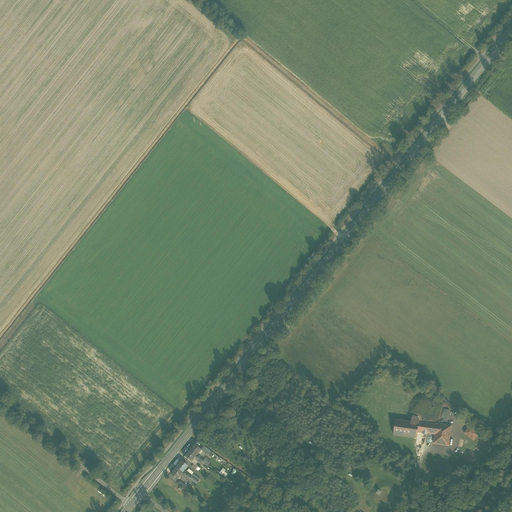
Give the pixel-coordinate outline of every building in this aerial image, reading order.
[(414,412),(414,416),(414,417),(418,417),(420,419),(423,419),(428,418),(435,415),(436,413),(438,409),(437,406),(435,402),(430,400),(423,400),(419,402),(416,406),(414,412)] [(414,416),(411,418),(412,418),(411,422),(396,420),(394,435),(417,438),(418,432),(423,433),(423,434),(427,435),(427,433),(435,435),(434,443),(449,446),(451,426),(444,425),(438,424),(437,424),(436,425),(419,422),(419,419),(420,419),(418,417),(414,417),(414,416)] [(479,433),(470,426),(464,433),(473,441),(479,433)] [(481,442),(476,448),(485,455),(490,449),(481,442)] [(201,450),(194,444),(189,450),(196,456),(197,455),(201,450)] [(196,456),(189,450),(184,456),(191,462),(195,457),(196,456)] [(465,453),(464,458),(466,462),(471,462),(474,460),(475,456),(473,452),(468,451),(465,453)] [(188,466),(180,460),(175,467),(183,472),(184,471),(188,466)] [(183,472),(175,467),(170,473),(178,479),(182,474),(183,472)] [(192,475),(189,478),(195,482),(197,484),(200,479),(193,474),(192,475)] [(384,488),(381,489),(379,490),(381,492),(379,495),(376,493),(376,494),(375,497),(376,502),(378,506),(381,508),(384,508),(388,508),(391,507),(395,503),(396,499),(395,494),(393,491),(389,488),(384,488)]
